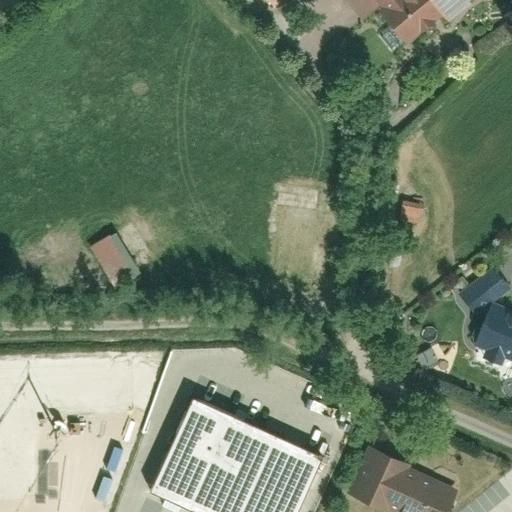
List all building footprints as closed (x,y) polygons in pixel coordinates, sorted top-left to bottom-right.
[(392,0),(352,0),(367,17),(381,4),(383,7),(392,0)] [(412,41),(444,14),(432,0),(392,0),(383,7),(396,23),(409,38),(412,41)] [(448,18),(468,0),(432,0),(444,14),(448,18)] [(384,34),(397,49),(409,38),(396,23),(384,34)] [(397,217),(417,222),(422,204),(402,199),(397,217)] [(109,230),(87,245),(110,279),(132,264),(109,230)] [(489,265),(448,296),(476,321),(467,344),(484,369),(511,367),(511,307),(496,306),(508,289),(489,265)] [(297,511),(321,457),(188,398),(145,495),(184,511),(297,511)] [(434,511),(447,481),(387,457),(368,508),(379,511),(434,511)]
